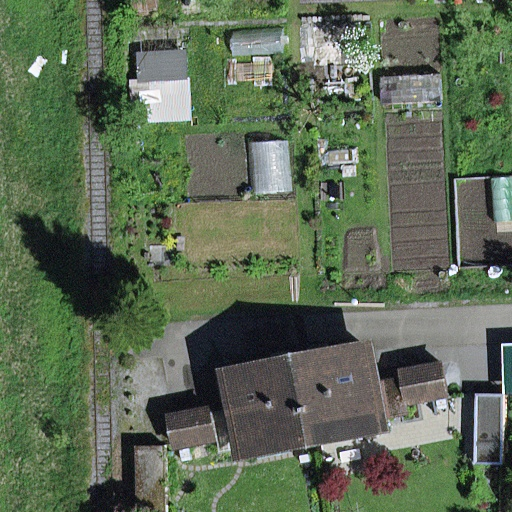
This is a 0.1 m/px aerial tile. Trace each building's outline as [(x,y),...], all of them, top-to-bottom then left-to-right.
[(152,117),(203,115),(201,44),(150,46),(152,117)] [(317,441),(384,429),(382,420),(376,386),(369,350),(302,363),(317,441)] [(249,446),(251,454),(317,441),(302,363),(236,376),(243,412),(249,446)] [(405,381),(409,403),(449,395),(443,366),(404,373),(405,381)] [(409,403),(405,381),(376,386),(382,420),(412,414),(409,403)] [(476,465),(504,466),(506,396),(478,395),(476,465)] [(177,447),(217,440),(213,418),(211,410),(172,418),(177,447)] [(220,451),(249,446),(243,412),(213,418),(217,440),(220,451)] [(138,511),(167,511),(167,446),(137,447),(138,511)]
